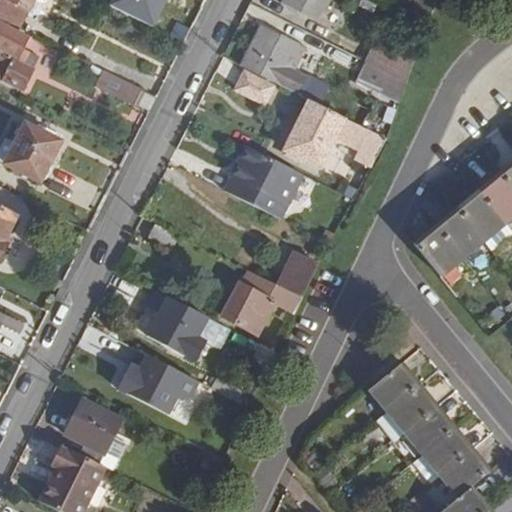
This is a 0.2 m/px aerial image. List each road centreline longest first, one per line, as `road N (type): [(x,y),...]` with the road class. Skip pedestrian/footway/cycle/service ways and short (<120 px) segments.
road 1 (residential): [(230,0),(0,455)]
road 2 (residential): [(371,257),(249,511)]
road 3 (residential): [(511,29),(462,71),(371,257)]
road 4 (residential): [(371,257),(511,424)]
